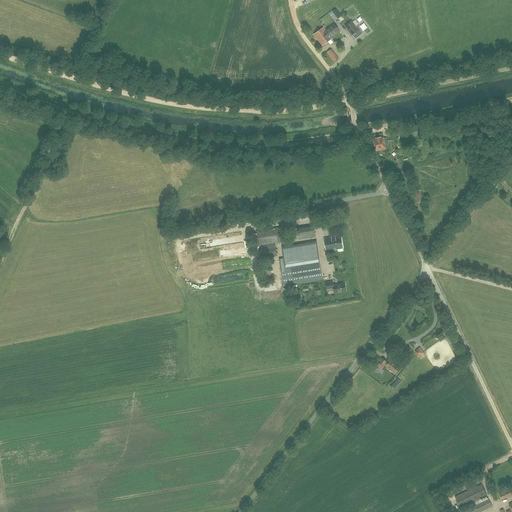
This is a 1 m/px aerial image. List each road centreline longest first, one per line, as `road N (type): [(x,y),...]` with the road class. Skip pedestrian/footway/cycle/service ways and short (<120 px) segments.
road 1 (track): [(0,53),(183,105),(286,110),(351,102)]
road 2 (unclassified): [(241,511),(427,267)]
road 3 (track): [(358,133),(302,144),(214,143),(67,108)]
road 4 (unclassified): [(511,444),(427,267)]
road 5 (unclassified): [(427,267),(358,133),(351,102)]
road 6 (unclassified): [(351,102),(511,67)]
road 7 (track): [(67,108),(0,257)]
road 8 (track): [(358,133),(511,101)]
road 9 (track): [(427,267),(511,158)]
